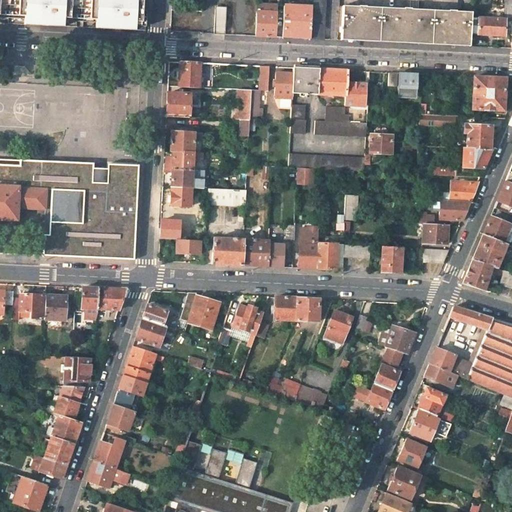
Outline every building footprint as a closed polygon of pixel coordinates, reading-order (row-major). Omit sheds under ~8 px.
[(15,0),(0,0),(0,23),(14,24),(15,0)] [(145,0),(15,0),(14,24),(61,27),(96,29),(144,31),(145,0)] [(312,0),(312,7),(310,39),(324,40),(326,0),(312,0)] [(511,35),(511,29),(511,0),(504,0),(503,20),(494,20),(494,17),(487,16),(487,20),(471,19),(470,35),(503,37),(503,35),(511,35)] [(257,3),(256,10),(276,12),(276,4),(257,3)] [(470,35),(471,19),(471,12),(456,11),(456,10),(448,10),(448,11),(411,10),(411,8),(402,8),(402,9),(365,7),(365,6),(357,5),(357,7),(342,6),(341,27),(339,28),(339,30),(341,30),(341,36),(357,37),(403,40),(453,42),(470,43),(470,35)] [(226,7),(215,6),(214,34),(225,35),(226,7)] [(310,39),(312,7),(284,6),(283,38),(297,38),(310,39)] [(256,10),(255,36),(268,37),(275,37),(276,12),(256,10)] [(199,87),(201,63),(180,62),(178,86),(199,87)] [(269,91),(270,67),(261,66),(260,90),(269,91)] [(294,68),(293,74),(293,94),(345,96),(345,105),(363,106),(365,84),(347,83),(348,71),(337,70),(306,68),(294,68)] [(293,74),(276,72),(275,95),(292,96),(293,94),(293,74)] [(389,73),(388,87),(397,88),(397,73),(389,73)] [(407,74),(399,73),(398,97),(401,97),(416,97),(417,74),(407,74)] [(471,110),(484,110),(484,104),(490,105),(490,110),(503,111),(504,78),(487,78),(473,77),(471,110)] [(250,90),(238,89),(236,120),(241,120),(249,120),(249,116),(250,90)] [(250,90),(249,116),(262,117),(262,108),(259,108),(260,90),(250,90)] [(190,95),(167,93),(166,100),(166,117),(189,118),(190,95)] [(306,105),(292,104),(291,132),(305,133),(306,120),(305,119),(306,105)] [(314,134),(366,137),(367,122),(348,121),(349,114),(344,113),(345,107),(331,106),(330,121),(315,120),(314,134)] [(455,116),(425,114),(419,114),(418,125),(455,127),(455,116)] [(249,120),(241,120),(240,135),(248,135),(249,120)] [(467,134),(466,148),(489,150),(490,127),(463,126),(463,134),(467,134)] [(194,139),(194,133),(185,132),(182,132),(171,132),(169,151),(173,151),(202,153),(202,139),(194,139)] [(365,152),(365,157),(365,164),(370,165),(371,153),(391,154),(392,135),(370,134),(369,153),(365,152)] [(491,150),(489,150),(466,148),(462,148),(462,167),(484,168),(486,162),(491,150)] [(202,161),(202,153),(173,151),(172,164),(163,163),(163,169),(192,170),(192,160),(202,161)] [(365,157),(290,153),(289,167),(297,168),(313,169),(322,169),(332,170),(347,170),(355,171),(364,171),(365,164),(365,157)] [(0,220),(16,221),(17,208),(44,209),(43,235),(42,255),(133,260),(137,166),(108,165),(107,183),(92,183),(92,164),(22,162),(21,166),(0,165),(0,220)] [(246,165),(246,173),(246,175),(253,175),(254,165),(246,165)] [(456,168),(439,167),(438,175),(455,176),(456,168)] [(312,185),(313,169),(297,168),(296,184),(312,185)] [(191,179),(192,170),(163,169),(163,171),(172,172),(171,187),(191,188),(201,188),(201,179),(191,179)] [(355,171),(347,170),(347,180),(354,180),(355,171)] [(511,206),(511,183),(505,181),(501,192),(497,200),(511,206)] [(477,183),(452,182),(450,201),(469,202),(473,193),(477,183)] [(191,188),(171,187),(170,206),(190,207),(191,188)] [(245,190),(208,188),(207,205),(244,207),(245,190)] [(346,196),(344,220),(355,221),(356,196),(346,196)] [(465,213),(469,202),(450,201),(440,201),(439,219),(462,220),(465,213)] [(435,225),(435,218),(415,217),(414,224),(422,224),(435,225)] [(486,226),(483,235),(503,243),(510,225),(490,217),(486,226)] [(176,222),(160,222),(160,239),(175,239),(176,222)] [(447,226),(435,225),(422,224),(421,243),(446,244),(447,226)] [(307,229),(300,228),(297,268),(305,268),(316,269),(318,243),(319,227),(308,226),(307,229)] [(294,228),(286,227),(285,241),(293,241),(294,228)] [(477,248),(472,260),(491,266),(496,268),(507,245),(503,243),(483,235),(477,248)] [(241,265),(243,240),(214,239),(212,263),(222,264),(241,265)] [(268,245),(269,242),(243,240),(241,265),(254,265),(267,266),(268,245)] [(177,242),(176,254),(199,255),(200,243),(177,242)] [(318,243),(316,269),(327,269),(342,270),(342,258),(343,244),(318,243)] [(370,246),(343,244),(342,258),(369,259),(370,246)] [(268,245),(267,266),(275,267),(281,267),(282,246),(268,245)] [(381,247),(379,272),(390,272),(400,273),(401,248),(381,247)] [(444,263),(449,251),(423,249),(423,262),(444,263)] [(484,291),(489,272),(491,266),(472,260),(466,273),(462,284),(480,290),(484,291)] [(491,266),(489,272),(501,275),(503,270),(496,268),(491,266)] [(511,273),(503,270),(501,275),(499,284),(511,288),(511,273)] [(96,309),(97,288),(87,288),(82,287),(81,308),(96,309)] [(118,310),(124,290),(97,288),(96,309),(118,310)] [(12,305),(13,298),(13,291),(0,291),(0,313),(2,314),(3,305),(12,305)] [(41,296),(19,294),(18,298),(13,298),(12,305),(12,311),(28,312),(28,319),(40,319),(41,296)] [(63,321),(65,297),(44,296),(43,320),(63,321)] [(209,301),(210,298),(204,296),(203,299),(194,297),(188,320),(187,322),(211,329),(218,303),(209,301)] [(296,298),(273,297),(273,319),(294,320),(296,298)] [(317,299),(296,298),(294,320),(316,321),(317,299)] [(144,310),(142,317),(162,324),(162,323),(165,311),(146,305),(144,310)] [(250,348),(254,337),(259,324),(262,313),(254,311),(255,308),(246,305),(245,308),(238,305),(231,326),(251,333),(248,341),(246,347),(250,348)] [(511,324),(453,306),(449,317),(486,331),(472,365),(471,368),(467,367),(466,370),(462,368),(465,362),(455,358),(455,357),(435,348),(429,365),(456,376),(504,396),(511,399),(511,324)] [(351,317),(334,311),(324,338),(341,344),(351,317)] [(367,318),(359,315),(354,329),(362,332),(364,326),(367,318)] [(158,346),(163,330),(165,324),(162,323),(162,324),(142,317),(138,330),(135,338),(158,346)] [(187,322),(188,320),(181,318),(179,328),(185,330),(187,322)] [(165,324),(163,330),(172,333),(174,327),(165,324)] [(266,326),(259,324),(254,337),(261,339),(266,326)] [(406,354),(414,333),(390,325),(388,330),(384,329),(381,330),(377,342),(378,345),(387,348),(399,352),(406,354)] [(251,333),(231,326),(230,330),(231,330),(230,334),(248,341),(251,333)] [(231,330),(230,330),(222,327),(217,342),(220,343),(218,347),(225,350),(230,334),(231,330)] [(153,358),(155,353),(132,346),(129,357),(123,375),(145,382),(153,358)] [(396,378),(398,372),(386,367),(387,364),(394,367),(399,352),(387,348),(372,384),(390,391),(396,378)] [(203,360),(190,355),(186,364),(200,368),(203,360)] [(63,373),(62,386),(81,387),(81,381),(88,382),(88,358),(63,357),(63,364),(63,373)] [(348,359),(343,358),(338,372),(342,374),(348,359)] [(471,368),(472,365),(465,362),(462,368),(466,370),(467,367),(471,368)] [(425,375),(424,376),(450,387),(456,376),(429,365),(425,375)] [(210,372),(240,382),(241,377),(211,367),(210,372)] [(141,395),(145,382),(123,375),(118,388),(134,393),(141,395)] [(297,396),(301,385),(286,380),(282,392),(286,393),(285,397),(293,399),(294,395),(297,396)] [(270,384),(269,388),(268,391),(276,394),(278,387),(270,384)] [(390,391),(372,384),(365,403),(382,410),(384,406),(390,391)] [(322,389),(314,386),(313,389),(301,385),(297,396),(298,396),(297,401),(309,405),(311,401),(315,402),(314,406),(323,409),(329,394),(321,391),(322,389)] [(61,386),(58,395),(78,402),(80,396),(81,392),(86,394),(88,388),(81,387),(62,386),(61,386)] [(134,393),(118,388),(113,404),(129,409),(134,393)] [(436,417),(445,396),(425,388),(416,409),(436,417)] [(58,415),(72,420),(78,402),(58,395),(51,393),(49,399),(57,401),(52,414),(58,415)] [(511,410),(511,408),(511,399),(504,396),(501,405),(511,410)] [(129,409),(113,404),(108,417),(106,423),(128,430),(134,411),(129,409)] [(508,419),(511,412),(501,407),(498,415),(505,418),(508,419)] [(430,440),(438,420),(418,412),(409,432),(430,440)] [(442,419),(449,422),(451,415),(444,413),(442,419)] [(58,415),(50,437),(72,445),(76,434),(80,423),(72,420),(58,415)] [(99,447),(94,460),(115,467),(124,439),(115,436),(111,445),(100,442),(99,447)] [(50,437),(43,458),(66,465),(69,455),(72,445),(50,437)] [(425,447),(406,439),(398,459),(417,467),(425,447)] [(264,497),(247,491),(256,464),(243,459),(233,487),(216,481),(225,453),(212,449),(203,477),(191,473),(200,445),(188,441),(186,446),(182,458),(176,476),(172,487),(172,486),(168,497),(177,500),(172,511),(195,511),(197,507),(212,511),(277,511),(281,501),(265,496),(264,497)] [(241,463),(246,446),(231,442),(226,459),(241,463)] [(182,458),(186,446),(180,444),(176,456),(182,458)] [(29,453),(15,448),(10,463),(24,467),(29,453)] [(43,458),(39,471),(61,479),(63,474),(66,465),(43,458)] [(115,467),(94,460),(90,472),(87,480),(108,487),(112,477),(126,482),(129,472),(115,467)] [(417,475),(397,466),(388,489),(401,494),(399,498),(408,501),(417,477),(417,475)] [(172,487),(176,476),(171,474),(167,485),(172,486),(172,487)] [(37,510),(46,484),(22,476),(13,502),(37,510)] [(486,483),(482,481),(476,498),(481,499),(483,492),(486,483)] [(405,511),(410,502),(408,501),(399,498),(387,492),(378,511),(405,511)] [(483,492),(481,499),(490,502),(491,495),(483,492)] [(131,511),(105,503),(102,511),(131,511)]
